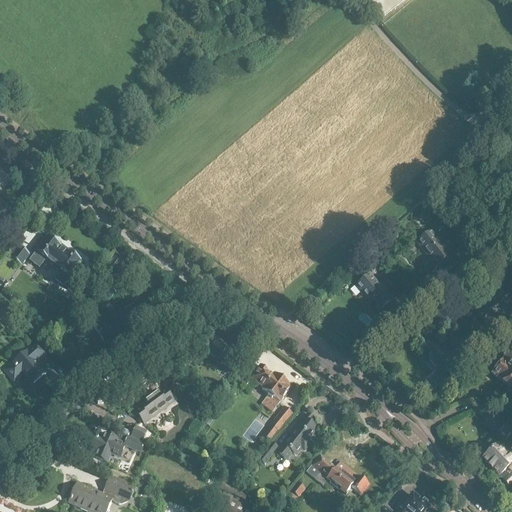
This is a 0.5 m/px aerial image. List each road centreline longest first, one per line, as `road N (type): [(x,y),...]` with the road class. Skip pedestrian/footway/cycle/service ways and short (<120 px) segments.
road 1 (residential): [(228,289),(132,347),(48,414),(16,468),(0,475)]
road 2 (tertiary): [(228,289),(0,125)]
road 3 (residential): [(511,152),(420,76),(356,0)]
road 4 (tertiary): [(335,369),(228,289)]
